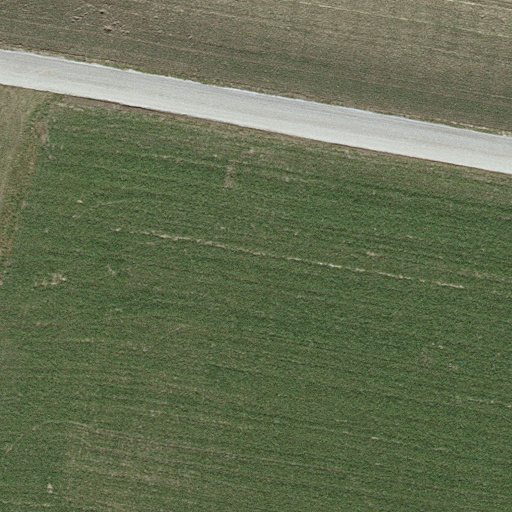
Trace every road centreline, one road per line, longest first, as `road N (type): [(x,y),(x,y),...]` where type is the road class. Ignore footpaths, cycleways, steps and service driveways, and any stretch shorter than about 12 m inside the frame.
road 1 (track): [(0,67),(511,158)]
road 2 (track): [(0,213),(33,72)]
